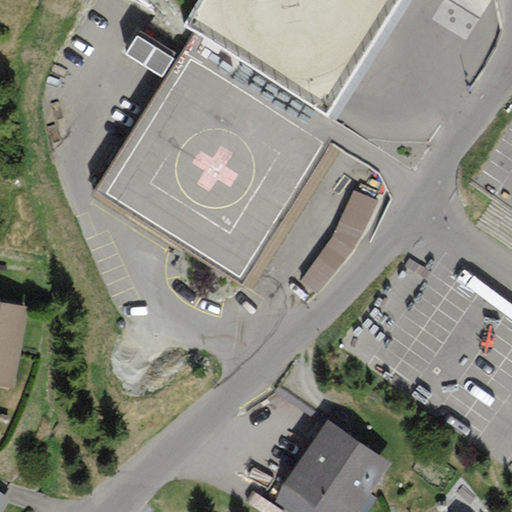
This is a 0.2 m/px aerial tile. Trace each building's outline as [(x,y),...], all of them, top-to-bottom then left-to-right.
[(199,0),(185,22),(327,112),(398,0),(199,0)] [(162,78),(173,60),(137,36),(125,55),(162,78)] [(238,288),(332,142),(186,49),(93,195),(238,288)] [(511,189),(500,207),(511,214),(511,189)] [(372,203),(349,193),(331,235),(294,286),(310,298),(350,250),(372,203)] [(34,310),(0,305),(0,380),(22,384),(34,310)] [(293,488),(327,511),(362,511),(396,465),(338,424),(293,488)] [(9,511),(14,500),(0,492),(0,511),(9,511)]
